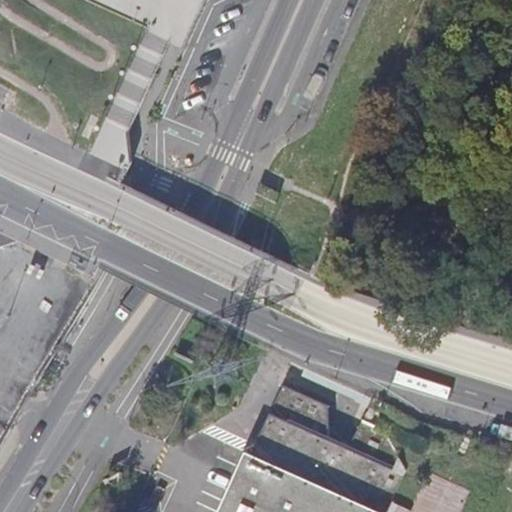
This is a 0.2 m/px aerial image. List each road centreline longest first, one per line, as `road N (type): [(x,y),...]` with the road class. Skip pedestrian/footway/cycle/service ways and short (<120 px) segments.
road 1 (unclassified): [(0,196),(301,339),(511,405)]
road 2 (primary): [(193,240),(126,307),(0,498)]
road 3 (primary): [(22,511),(161,304),(193,240)]
road 4 (primary): [(303,0),(193,240)]
road 5 (track): [(334,205),(419,0)]
